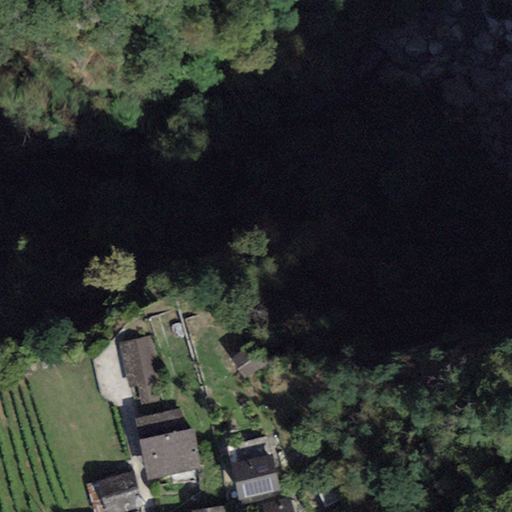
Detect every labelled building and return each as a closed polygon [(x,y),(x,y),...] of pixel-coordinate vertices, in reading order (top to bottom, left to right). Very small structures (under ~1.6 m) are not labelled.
[(152,334),(117,341),(127,389),(137,387),(140,401),(165,396),(152,334)] [(194,426),(140,436),(148,477),(201,467),(194,426)] [(272,452),(230,461),(237,496),(279,487),(272,452)] [(133,472),(99,482),(107,511),(114,511),(142,504),(133,472)] [(294,511),(290,497),(263,506),(265,511),(294,511)]
